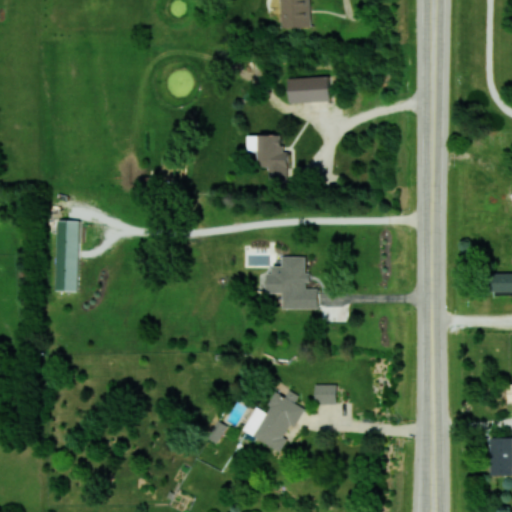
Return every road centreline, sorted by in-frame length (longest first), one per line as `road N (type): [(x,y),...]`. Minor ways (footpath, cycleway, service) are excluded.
road 1 (secondary): [(431,131),(431,426)]
road 2 (secondary): [(432,0),(431,131)]
